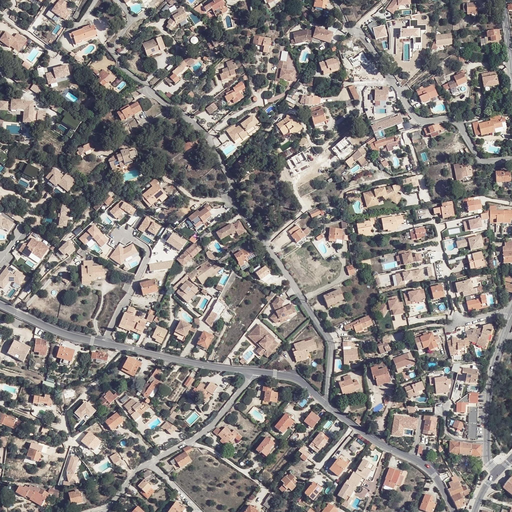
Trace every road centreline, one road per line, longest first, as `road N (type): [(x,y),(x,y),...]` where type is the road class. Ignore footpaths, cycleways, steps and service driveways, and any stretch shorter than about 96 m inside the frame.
road 1 (residential): [(511,159),(478,158),(459,122),(413,115),(348,29),(336,0)]
road 2 (residential): [(326,404),(329,340),(229,197)]
road 3 (residential): [(229,197),(232,182),(208,137),(119,66),(110,48)]
road 4 (track): [(392,81),(359,84),(360,116),(323,146),(311,143),(290,109),(268,129)]
road 5 (residential): [(326,404),(428,468),(454,511)]
road 6 (residential): [(510,314),(485,421),(487,460),(496,472)]
road 7 (residential): [(255,371),(203,432),(150,462)]
road 8 (residential): [(118,235),(146,247),(148,256),(104,343)]
road 9 (residential): [(125,347),(255,371)]
road 10 (residential): [(72,442),(63,418),(125,347)]
